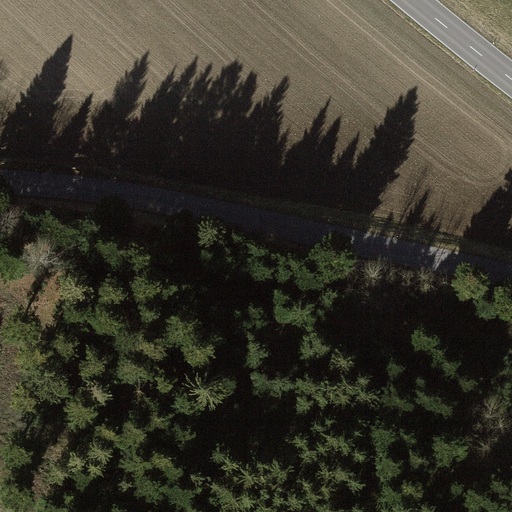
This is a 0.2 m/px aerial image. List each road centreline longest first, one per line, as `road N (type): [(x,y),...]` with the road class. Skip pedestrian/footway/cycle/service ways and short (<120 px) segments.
road 1 (unclassified): [(511,277),(160,199),(0,178)]
road 2 (tertiary): [(511,78),(413,0)]
